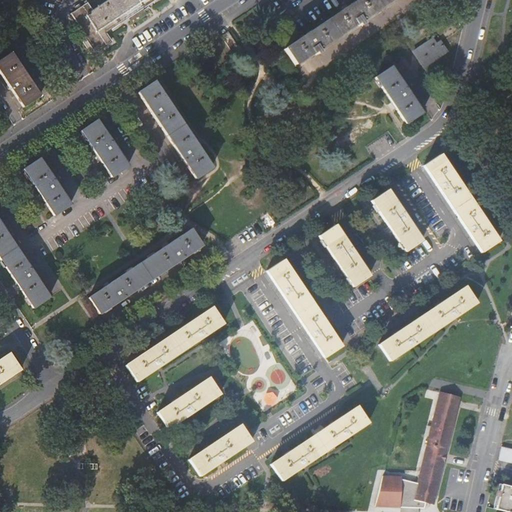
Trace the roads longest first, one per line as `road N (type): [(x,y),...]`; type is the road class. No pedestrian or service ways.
road 1 (residential): [(480,0),(456,98),(434,131),(57,384)]
road 2 (residential): [(0,152),(228,0)]
road 3 (residential): [(511,356),(471,511)]
